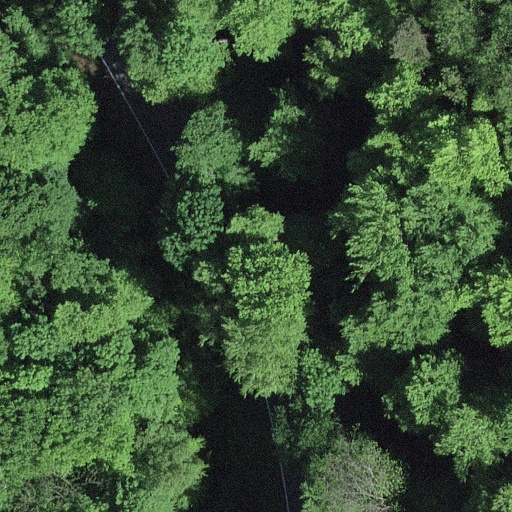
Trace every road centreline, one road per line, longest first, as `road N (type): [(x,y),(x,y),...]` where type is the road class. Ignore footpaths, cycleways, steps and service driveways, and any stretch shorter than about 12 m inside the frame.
road 1 (secondary): [(95,0),(178,158),(265,298),(302,403),(320,511)]
road 2 (track): [(413,0),(405,133),(422,422),(395,501),(344,511)]
